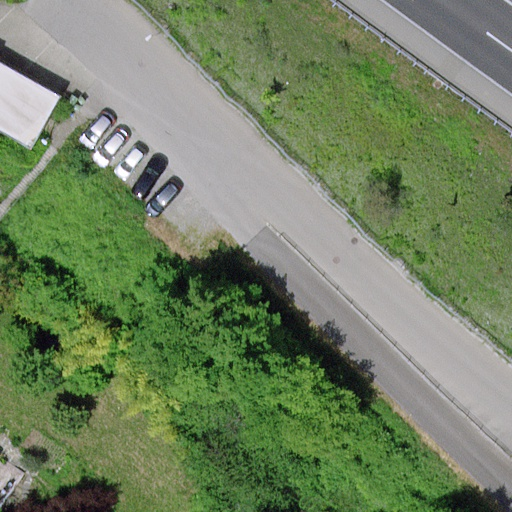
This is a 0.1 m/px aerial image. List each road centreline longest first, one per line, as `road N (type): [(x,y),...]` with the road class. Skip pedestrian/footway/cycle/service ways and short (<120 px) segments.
road 1 (residential): [(511,489),(258,235),(177,86)]
road 2 (residential): [(177,86),(420,320),(511,396)]
